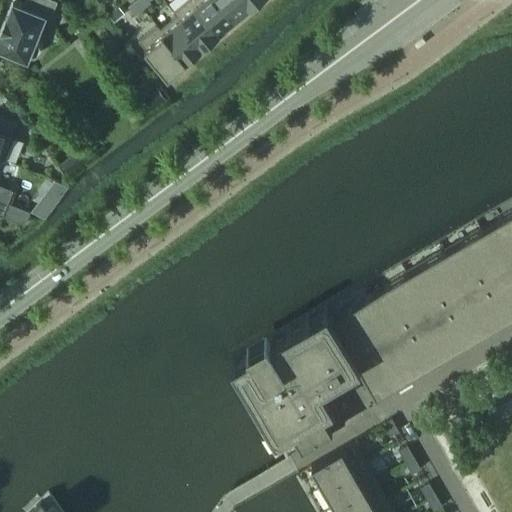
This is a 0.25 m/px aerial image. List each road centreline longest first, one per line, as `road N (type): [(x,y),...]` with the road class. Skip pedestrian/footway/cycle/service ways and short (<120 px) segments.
road 1 (tertiary): [(0,310),(423,0)]
road 2 (residential): [(511,339),(400,403)]
road 3 (residential): [(400,403),(463,511)]
